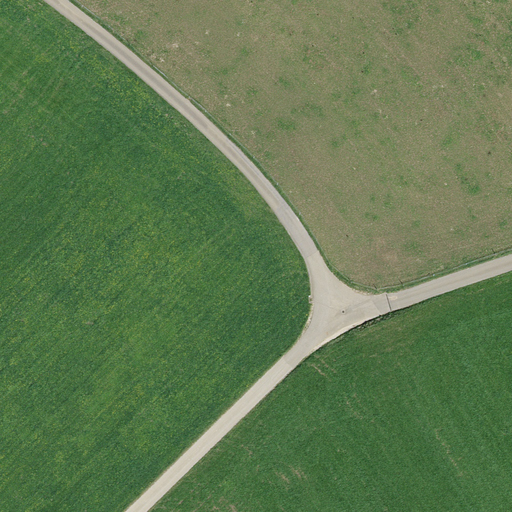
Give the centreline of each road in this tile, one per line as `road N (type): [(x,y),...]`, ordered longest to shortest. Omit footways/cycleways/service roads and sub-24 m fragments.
road 1 (unclassified): [(57,0),(262,183),(302,240),(337,320)]
road 2 (unclassified): [(136,511),(337,320)]
road 3 (track): [(337,320),(511,262)]
